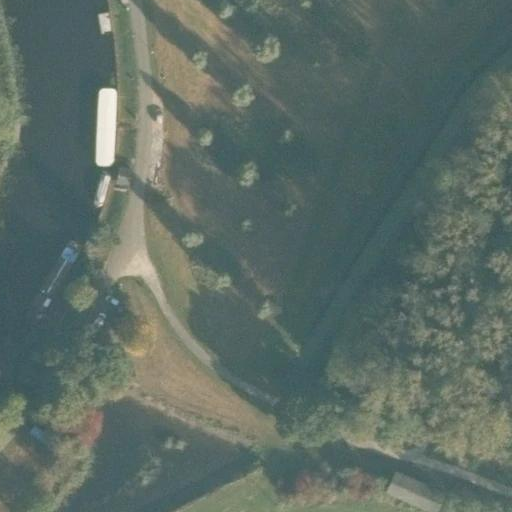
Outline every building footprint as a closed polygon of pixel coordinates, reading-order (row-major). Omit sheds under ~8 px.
[(112,91),(94,91),(91,170),(110,170),(112,91)] [(116,185),(128,187),(131,169),(119,167),(116,185)] [(76,237),(61,231),(24,317),(39,323),(76,237)] [(55,328),(65,334),(75,316),(58,306),(48,322),(56,326),(55,328)] [(31,361),(42,368),(61,343),(50,335),(31,361)] [(0,377),(17,351),(3,342),(0,345),(0,377)] [(436,511),(445,492),(396,472),(395,471),(386,494),(428,511),(436,511)]
